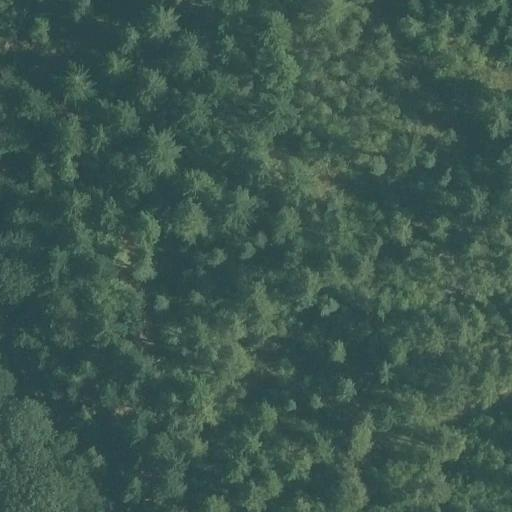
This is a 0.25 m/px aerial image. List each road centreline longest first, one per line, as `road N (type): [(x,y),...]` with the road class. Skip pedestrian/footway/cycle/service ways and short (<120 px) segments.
road 1 (tertiary): [(104,511),(0,311)]
road 2 (track): [(0,88),(193,0)]
